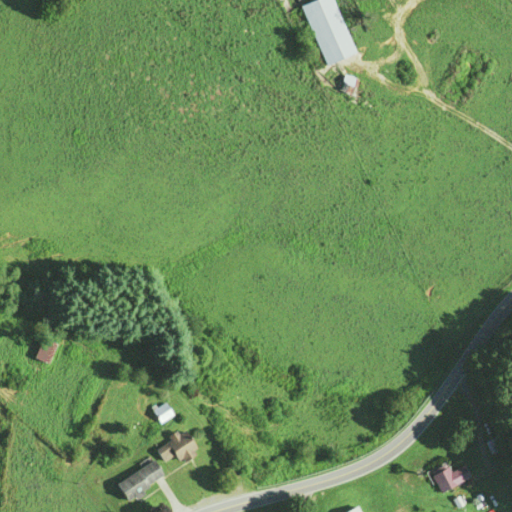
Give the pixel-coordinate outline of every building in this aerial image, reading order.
[(322,64),(352,51),(329,0),(305,0),(296,4),(322,64)] [(43,362),(54,343),(41,336),(31,355),(43,362)] [(169,412),(160,401),(149,410),(158,421),(169,412)] [(171,453),(177,463),(195,451),(180,428),(151,446),(160,460),(171,453)] [(498,447),(493,436),(482,441),(487,451),(498,447)] [(161,476),(150,458),(112,482),(124,500),(161,476)] [(447,469),(444,463),(428,469),(436,490),(467,478),(461,463),(447,469)]
